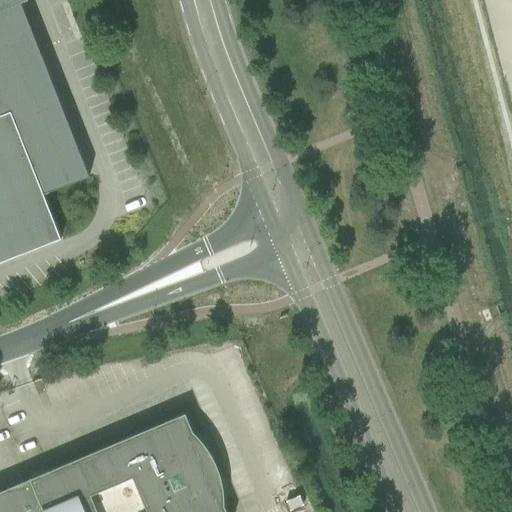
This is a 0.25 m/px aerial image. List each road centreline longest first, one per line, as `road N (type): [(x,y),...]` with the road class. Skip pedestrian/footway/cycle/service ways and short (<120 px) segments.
road 1 (unknown): [(9,342),(34,414),(54,422),(175,370),(198,373),(214,389),(264,511)]
road 2 (unknown): [(0,280),(71,248),(112,193),(105,153),(45,0)]
road 3 (tertiary): [(425,511),(302,217)]
road 4 (tertiary): [(283,249),(392,511)]
road 5 (tertiary): [(302,217),(219,0)]
road 6 (tertiary): [(187,0),(266,209)]
road 7 (unclassified): [(266,209),(128,297)]
road 8 (unclassified): [(128,297),(209,282),(283,249)]
